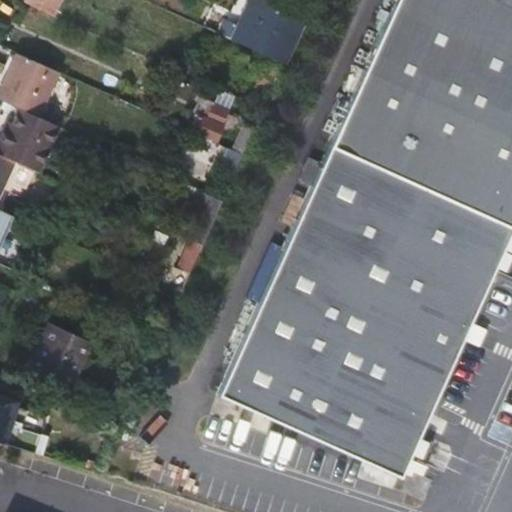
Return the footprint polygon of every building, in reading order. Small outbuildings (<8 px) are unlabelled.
[(26,0),(25,3),(52,15),(58,0),(26,0)] [(511,0),(392,0),(217,389),(399,471),(511,221),(511,0)] [(253,25),(274,34),(281,16),(261,7),(253,25)] [(51,68),(11,51),(0,75),(0,100),(15,107),(31,114),(51,68)] [(260,109),(280,63),(266,57),(246,102),(260,109)] [(189,131),(212,141),(224,113),(199,102),(194,114),(196,115),(189,131)] [(33,171),(53,124),(31,114),(15,107),(0,138),(0,156),(11,161),(33,171)] [(0,156),(0,175),(4,177),(11,161),(0,156)] [(198,246),(220,199),(204,192),(183,239),(185,240),(198,246)] [(49,248),(54,235),(24,222),(18,234),(49,248)] [(186,273),(198,246),(185,240),(173,267),(186,273)] [(26,369),(66,387),(85,342),(46,325),(26,369)] [(0,440),(21,447),(29,424),(8,417),(14,397),(0,392),(0,440)]
